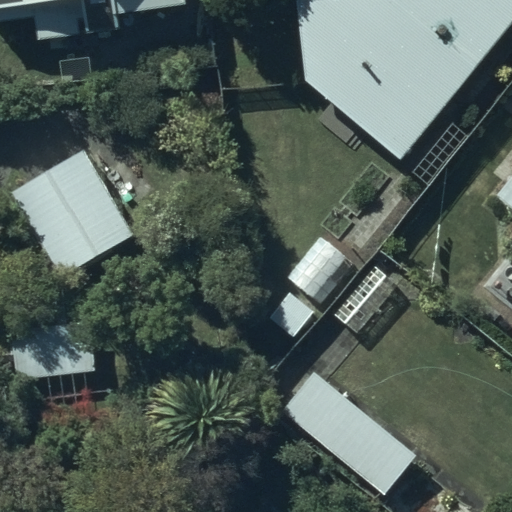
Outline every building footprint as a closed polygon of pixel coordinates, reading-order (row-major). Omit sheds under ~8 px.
[(196,0),(0,0),(0,18),(3,47),(199,24),(196,0)] [(406,178),(511,50),(511,0),(313,0),(302,12),(308,99),(406,178)] [(94,161),(20,206),(74,294),(148,249),(94,161)] [(296,289),(266,319),(291,338),(319,302),(323,305),(355,265),(319,237),(285,281),(296,289)] [(327,381),(292,419),(389,508),(424,470),(327,381)]
